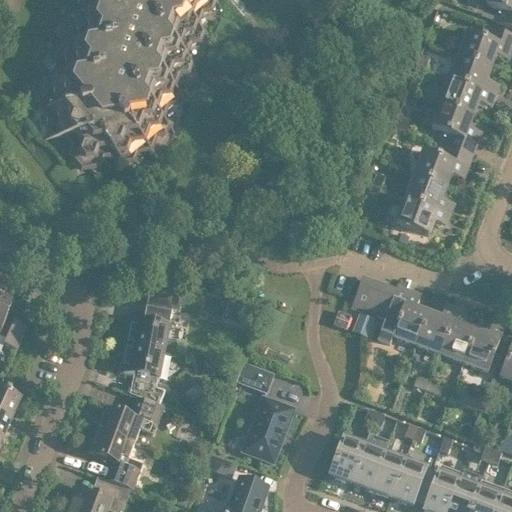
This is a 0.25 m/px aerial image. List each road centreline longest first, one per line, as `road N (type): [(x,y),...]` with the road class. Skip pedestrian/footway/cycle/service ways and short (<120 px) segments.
road 1 (residential): [(0,247),(68,280),(91,319),(17,511)]
road 2 (residential): [(317,281),(312,326),(328,405),(295,480),(292,508)]
